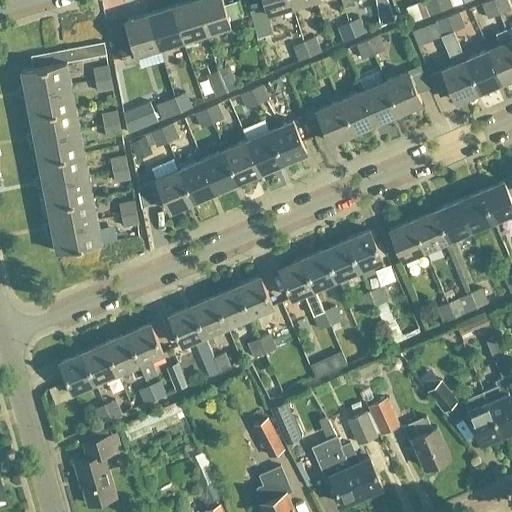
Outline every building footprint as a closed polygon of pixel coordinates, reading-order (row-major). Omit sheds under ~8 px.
[(183,39),(207,32),(197,0),(190,0),(173,5),(183,39)] [(222,0),(197,0),(207,32),(230,25),(222,0)] [(293,5),(291,0),(264,0),(268,13),(293,5)] [(430,17),(442,12),(436,0),(426,0),(424,1),(430,17)] [(450,0),(436,0),(442,12),(453,7),(450,0)] [(500,14),(494,0),(493,0),(482,4),(488,19),(500,14)] [(508,0),(494,0),(500,14),(511,10),(508,0)] [(149,12),(160,46),(183,39),(173,5),(149,12)] [(259,38),(273,34),(264,7),(250,12),(259,38)] [(459,11),(448,15),(454,30),(465,25),(459,11)] [(136,53),(160,46),(149,12),(124,20),(130,40),(119,43),(125,62),(137,58),(136,53)] [(480,90),(466,58),(454,30),(448,15),(436,20),(442,34),(442,35),(454,63),(443,68),(456,100),(480,90)] [(349,22),(355,36),(366,32),(360,17),(349,22)] [(355,36),(349,22),(338,27),(344,41),(355,36)] [(368,39),(374,53),(385,49),(379,35),(368,39)] [(311,57),(322,52),(316,37),(304,42),(311,57)] [(363,58),(374,53),(368,39),(357,44),(363,58)] [(489,49),(502,81),(511,76),(511,40),(511,39),(489,49)] [(104,41),(40,53),(30,55),(33,67),(21,69),(24,85),(19,86),(20,91),(20,93),(74,83),(69,61),(106,54),(104,41)] [(282,64),(297,57),(299,62),(311,57),(304,42),(293,46),(291,43),(277,49),(282,64)] [(489,49),(466,58),(480,90),(502,81),(489,49)] [(334,54),(323,59),(329,74),(340,69),(334,54)] [(323,59),(311,64),(317,79),(329,74),(323,59)] [(93,69),(95,79),(111,75),(109,65),(93,69)] [(218,70),(228,92),(239,87),(229,65),(218,70)] [(228,92),(218,70),(207,75),(216,97),(228,92)] [(408,70),(385,80),(399,111),(422,101),(408,70)] [(114,89),(111,75),(95,79),(98,92),(114,89)] [(399,111),(385,80),(363,89),(376,121),(399,111)] [(29,115),(78,106),(74,83),(20,93),(21,97),(22,101),(27,100),(29,115)] [(263,84),(252,89),(258,103),(269,98),(263,84)] [(247,108),(258,103),(252,89),(241,94),(247,108)] [(354,131),(376,121),(363,89),(340,99),(354,131)] [(175,97),(182,111),(192,107),(186,92),(175,97)] [(171,116),(182,111),(175,97),(156,105),(162,120),(171,116)] [(340,99),(318,109),(331,140),(354,131),(340,99)] [(219,104),(207,109),(214,123),(225,118),(219,104)] [(29,138),(82,129),(78,106),(29,115),(32,131),(28,131),(29,137),(29,138)] [(214,123),(207,109),(196,114),(202,128),(214,123)] [(102,114),(104,124),(120,121),(118,111),(102,114)] [(270,129),(283,160),(306,150),(293,119),(270,129)] [(122,135),(120,121),(104,124),(107,138),(122,135)] [(168,141),(179,137),(173,123),(162,127),(168,141)] [(168,141),(162,127),(151,132),(157,146),(168,141)] [(35,144),(38,160),(39,160),(86,151),(82,129),(29,138),(30,143),(30,145),(35,144)] [(261,170),(283,160),(270,129),(247,139),(261,170)] [(261,170),(247,139),(225,148),(238,180),(261,170)] [(202,158),(216,190),(238,180),(225,148),(202,158)] [(180,168),(193,199),(216,190),(202,158),(201,159),(197,150),(184,155),(188,164),(180,168)] [(86,151),(39,160),(38,160),(41,175),(37,176),(38,181),(38,183),(90,174),(86,151)] [(113,169),(128,166),(126,155),(110,159),(113,169)] [(113,169),(115,182),(131,180),(128,166),(113,169)] [(193,199),(180,168),(156,178),(170,209),(193,199)] [(95,196),(90,174),(38,183),(39,187),(40,191),(44,190),(47,205),(95,196)] [(481,191),(494,220),(511,212),(511,202),(503,182),(481,191)] [(494,220),(481,191),(459,201),(471,230),(494,220)] [(99,219),(95,196),(47,205),(50,221),(45,221),(46,227),(46,229),(99,219)] [(119,204),(121,215),(137,211),(135,200),(119,204)] [(471,230),(459,201),(436,211),(449,240),(471,230)] [(140,225),(137,211),(121,215),(124,228),(140,225)] [(449,240),(436,211),(413,220),(426,250),(449,240)] [(103,242),(99,219),(46,229),(47,232),(48,235),(53,234),(56,250),(103,242)] [(413,220),(391,230),(403,259),(426,250),(413,220)] [(348,240),(360,269),(382,260),(371,230),(348,240)] [(360,269),(348,240),(325,249),(338,279),(360,269)] [(303,259),(316,288),(338,279),(325,249),(303,259)] [(303,259),(280,269),(293,298),(316,288),(303,259)] [(238,287),(251,315),(274,305),(261,277),(238,287)] [(395,322),(392,316),(393,315),(387,301),(381,286),(370,291),(376,306),(375,306),(384,327),(395,322)] [(238,287),(216,296),(228,325),(251,315),(238,287)] [(471,293),(478,308),(489,303),(483,288),(471,293)] [(365,311),(375,306),(376,306),(370,291),(358,296),(365,311)] [(448,304),(454,318),(478,308),(471,293),(448,304)] [(206,335),(228,325),(216,296),(193,306),(206,335)] [(437,309),(444,323),(454,318),(448,304),(437,309)] [(182,345),(206,335),(193,306),(170,316),(182,345)] [(334,306),(325,310),(332,325),(341,321),(334,306)] [(313,316),(319,331),(332,325),(325,310),(313,316)] [(152,323),(129,333),(146,373),(147,376),(158,371),(152,358),(164,353),(152,323)] [(146,373),(129,333),(106,343),(119,372),(129,368),(134,379),(146,373)] [(260,338),(267,353),(277,349),(271,333),(260,338)] [(254,358),(267,353),(260,338),(248,343),(254,358)] [(511,399),(506,385),(511,381),(511,367),(500,338),(488,343),(503,379),(495,382),(497,387),(485,392),(503,434),(511,430),(511,399)] [(84,353),(96,382),(119,372),(106,343),(84,353)] [(215,357),(222,372),(232,368),(226,352),(215,357)] [(73,392),(96,382),(84,353),(61,362),(73,392)] [(203,362),(210,377),(222,372),(215,357),(203,362)] [(151,385),(157,400),(167,396),(161,381),(151,385)] [(455,403),(439,384),(429,392),(445,411),(455,403)] [(145,405),(157,400),(151,385),(139,390),(145,405)] [(485,392),(464,401),(482,443),(503,434),(485,392)] [(368,407),(369,410),(379,433),(380,434),(400,425),(388,398),(368,407)] [(116,400),(106,404),(112,419),(123,415),(116,400)] [(272,408),(287,444),(301,437),(286,402),(272,408)] [(100,425),(112,419),(106,404),(93,409),(100,425)] [(129,425),(134,437),(188,418),(184,406),(129,425)] [(378,435),(377,434),(379,433),(369,410),(346,420),(357,445),(378,435)] [(427,467),(429,466),(431,469),(440,465),(440,462),(451,457),(438,426),(433,429),(427,416),(415,421),(405,426),(411,440),(414,439),(427,467)] [(284,448),(268,417),(253,425),(268,456),(284,448)] [(343,504),(364,495),(343,446),(341,447),(336,436),(311,446),(327,482),(332,479),(343,504)] [(111,437),(85,443),(89,459),(76,463),(81,481),(83,480),(90,505),(117,498),(105,455),(115,452),(111,437)] [(352,442),(343,446),(364,495),(384,487),(371,457),(360,461),(352,442)] [(258,488),(256,492),(261,503),(260,504),(263,511),(294,511),(287,494),(292,492),(280,466),(259,475),(264,485),(258,488)]
